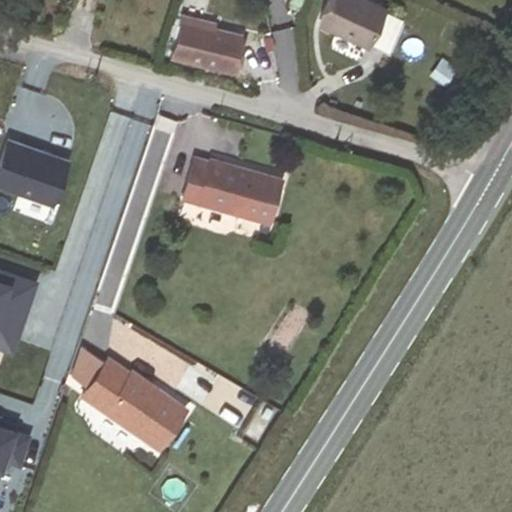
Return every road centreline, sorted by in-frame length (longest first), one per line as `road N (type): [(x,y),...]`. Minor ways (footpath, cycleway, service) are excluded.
road 1 (residential): [(0,38),(496,178)]
road 2 (primary): [(279,511),(496,178)]
